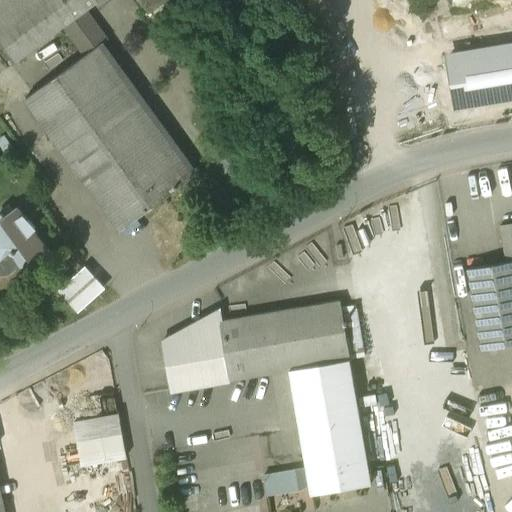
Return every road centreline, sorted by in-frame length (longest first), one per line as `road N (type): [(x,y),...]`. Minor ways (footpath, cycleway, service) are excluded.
road 1 (unclassified): [(511,131),(478,136),(350,188),(114,310)]
road 2 (unclassified): [(114,310),(152,511)]
road 3 (unclassified): [(114,310),(0,369)]
